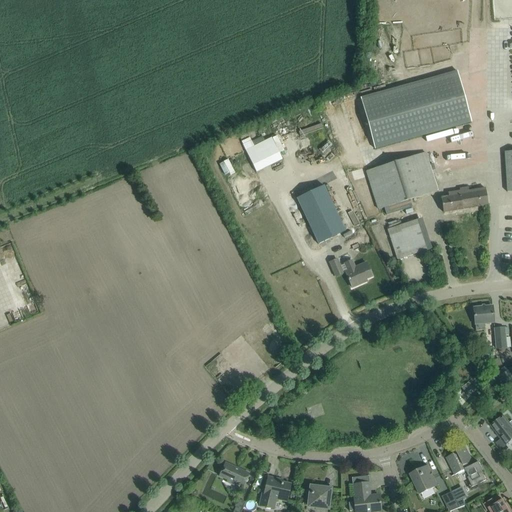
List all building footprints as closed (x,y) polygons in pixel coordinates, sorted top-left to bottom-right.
[(402,40),(403,34),(382,28),(380,33),(402,40)] [(362,99),(377,149),(473,120),(458,70),(362,99)] [(252,136),(264,131),(260,123),(248,129),(252,136)] [(282,160),(271,138),(245,151),(256,172),(282,160)] [(384,208),(386,215),(412,208),(410,199),(438,191),(426,152),(415,155),(412,142),(374,154),(375,158),(365,161),(368,171),(366,171),(377,210),(384,208)] [(325,175),(349,238),(366,232),(341,169),(325,175)] [(345,232),(323,186),(296,199),(318,244),(345,232)] [(485,188),(468,191),(468,190),(448,193),(448,197),(441,198),(443,212),(488,205),(485,188)] [(387,230),(397,260),(432,249),(422,219),(387,230)] [(337,259),(329,262),(336,277),(343,274),(337,259)] [(372,277),(366,263),(354,268),(351,261),(344,264),(347,271),(345,272),(352,288),(363,283),(362,280),(365,279),(372,277)] [(484,323),(494,323),(492,306),(473,308),(475,331),(484,330),(484,323)] [(505,337),(504,328),(495,329),(497,350),(499,350),(504,349),(509,349),(508,337),(505,337)] [(468,384),(462,388),(466,393),(471,388),(468,384)] [(503,453),(509,448),(506,445),(511,440),(511,426),(504,416),(502,417),(503,418),(499,421),(498,420),(491,426),(501,439),(496,443),(503,453)] [(468,478),(472,487),(486,480),(481,471),(483,470),(479,463),(473,466),(471,462),(473,462),(465,446),(456,451),(457,452),(456,455),(454,454),(446,458),(455,475),(457,474),(458,476),(466,471),(469,477),(468,478)] [(234,484),(243,487),(249,473),(225,463),(219,477),(227,480),(226,482),(233,486),(234,484)] [(438,486),(428,466),(410,475),(420,494),(438,486)] [(276,500),(287,502),(291,484),(277,481),(277,479),(268,477),(265,488),(263,488),(259,506),(274,509),(276,500)] [(369,483),(353,485),(355,498),(353,498),(354,502),(348,503),(349,511),(355,511),(377,511),(381,511),(379,495),(370,496),(369,483)] [(326,509),(328,509),(330,489),(325,489),(325,487),(320,485),(317,485),(317,488),(311,487),(308,507),(317,508),(318,511),(326,511),(326,509)] [(442,497),(449,511),(460,508),(457,503),(457,502),(452,492),(442,497)] [(457,502),(457,503),(460,508),(466,505),(463,499),(457,502)] [(490,511),(505,511),(510,509),(507,503),(505,504),(503,500),(496,505),(493,499),(483,505),(487,511),(489,509),(490,511)] [(233,511),(240,511),(245,502),(239,500),(233,511)]
